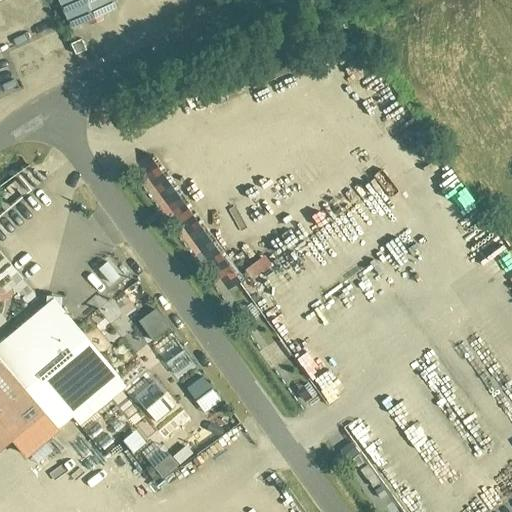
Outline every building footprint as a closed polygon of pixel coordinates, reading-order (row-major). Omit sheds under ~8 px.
[(56,0),(70,32),(116,12),(111,0),(151,0),(152,0),(56,0)] [(125,382),(57,305),(0,352),(0,370),(32,408),(56,436),(125,382)] [(153,308),(134,321),(149,341),(168,328),(153,308)] [(0,434),(32,408),(0,370),(0,434)] [(358,451),(385,431),(368,409),(341,429),(358,451)]
